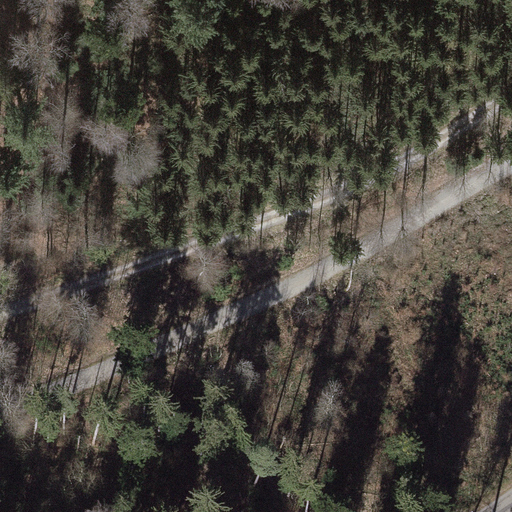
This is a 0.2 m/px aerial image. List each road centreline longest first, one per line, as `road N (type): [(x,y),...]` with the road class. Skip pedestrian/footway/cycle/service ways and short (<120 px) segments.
road 1 (track): [(511,164),(302,280),(0,411)]
road 2 (track): [(0,314),(314,202),(418,153),(511,95)]
